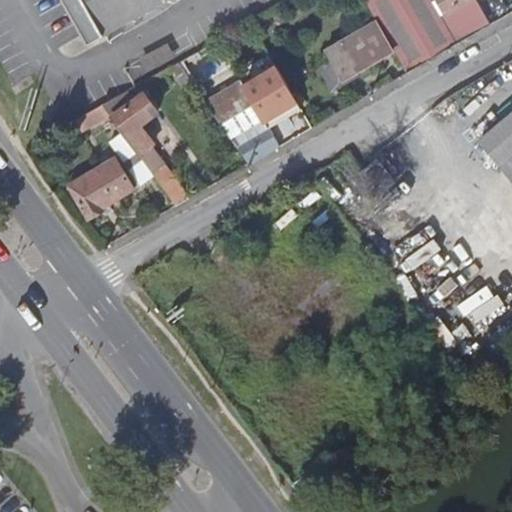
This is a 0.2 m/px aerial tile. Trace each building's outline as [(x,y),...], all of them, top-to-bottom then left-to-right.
[(82,0),(104,37),(169,0),(82,0)] [(365,0),(377,21),(394,50),(407,72),(492,23),(479,0),(365,0)] [(394,50),(377,21),(327,52),(344,81),(394,50)] [(219,39),(178,62),(235,143),(298,106),(275,64),(243,81),(219,39)] [(176,205),(190,197),(155,147),(157,145),(143,125),(160,113),(145,93),(137,100),(130,90),(104,104),(112,116),(123,131),(138,153),(155,176),(176,205)] [(104,104),(76,120),(84,132),(112,116),(104,104)] [(511,112),(478,140),(511,179),(511,112)] [(138,153),(123,131),(111,141),(126,162),(138,153)] [(155,176),(138,153),(126,162),(143,184),(155,176)] [(117,157),(70,185),(90,218),(109,207),(107,204),(135,188),(117,157)] [(379,159),(362,171),(377,189),(393,177),(379,159)]
